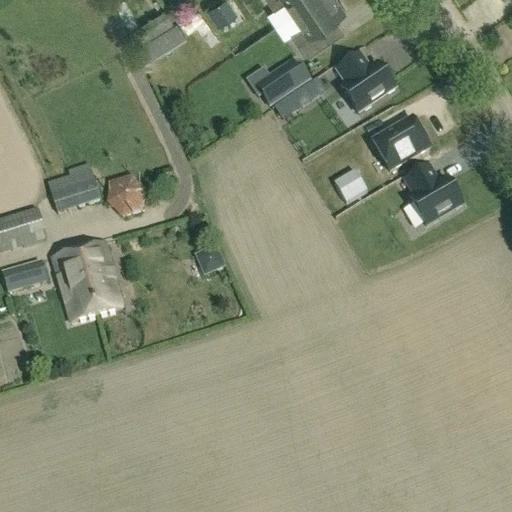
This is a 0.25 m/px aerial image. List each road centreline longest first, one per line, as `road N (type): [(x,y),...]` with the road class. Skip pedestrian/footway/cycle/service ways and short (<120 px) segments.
road 1 (residential): [(158,220),(180,208),(181,162),(96,0)]
road 2 (residential): [(511,135),(428,0)]
